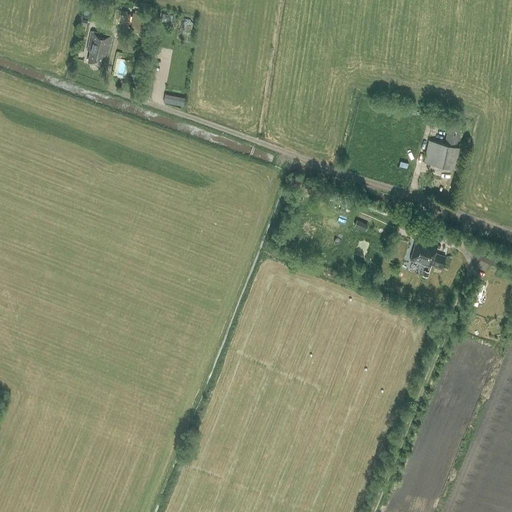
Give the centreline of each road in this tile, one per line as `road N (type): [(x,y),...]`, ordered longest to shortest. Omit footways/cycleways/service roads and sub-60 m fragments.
road 1 (track): [(511,232),(113,90)]
road 2 (track): [(371,511),(454,289)]
